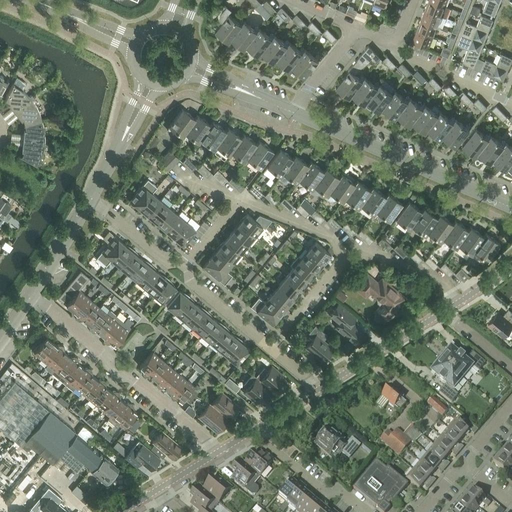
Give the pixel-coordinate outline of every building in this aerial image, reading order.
[(275,10),(266,0),(261,4),(270,14),(275,10)] [(372,0),(371,4),(385,9),(388,0),(372,0)] [(444,6),(429,0),(427,0),(424,9),(440,16),(445,18),(449,8),(444,6)] [(494,16),(500,0),(486,0),(482,11),(494,16)] [(231,38),(244,21),(243,21),(242,20),(240,20),(238,22),(229,14),(232,11),(226,7),(219,15),(219,17),(219,18),(219,19),(219,21),(220,22),(221,23),(215,30),(215,31),(219,34),(220,36),(220,37),(221,38),(223,38),(224,38),(228,42),(231,38)] [(290,17),(281,7),(276,12),(285,21),(290,17)] [(436,26),(440,16),(424,9),(420,19),(436,26)] [(367,16),(357,11),(354,17),(364,22),(367,16)] [(305,24),(296,14),(291,19),(300,28),(305,24)] [(483,42),(492,20),(480,15),(476,26),(465,21),(460,33),(483,42)] [(432,36),(436,26),(420,19),(416,29),(432,36)] [(243,48),(246,45),(259,28),(258,28),(257,27),(255,27),(254,29),(244,21),(231,38),(234,41),(235,43),(235,44),(237,45),(238,45),(239,45),(243,48)] [(320,31),(311,21),(307,26),(316,35),(320,31)] [(261,52),(274,35),(273,35),(272,34),(270,34),(269,36),(259,28),(246,45),(249,48),(250,50),(251,51),(252,52),(253,52),(254,52),(258,55),(261,52)] [(335,38),(326,28),(322,33),(331,42),(335,38)] [(428,46),(432,36),(416,29),(412,40),(428,46)] [(477,58),(483,42),(460,33),(456,45),(467,49),(462,62),(476,69),(481,60),(477,58)] [(276,59),(289,42),(288,42),(287,41),(285,41),(284,43),(274,35),(261,52),(265,55),(265,57),(266,58),(267,59),(268,59),(269,59),(274,63),(276,59)] [(291,66),(304,49),(303,49),(302,48),(300,48),(299,50),(289,42),(276,59),(280,62),(280,64),(281,65),(282,66),(283,66),(285,66),(289,70),(291,66)] [(362,80),(365,77),(364,76),(364,77),(362,76),(360,76),(359,78),(355,74),(371,60),(375,64),(380,59),(367,45),(347,69),(349,70),(336,86),(335,86),(340,90),(340,91),(341,92),(342,93),(343,94),(345,94),(349,97),(351,94),(362,80)] [(304,76),(317,60),(318,60),(317,60),(320,56),(319,56),(318,55),(315,55),(314,57),(304,49),(291,66),(295,69),(295,71),(296,72),(297,72),(298,73),(300,73),(304,77),(305,76),(304,76)] [(502,81),(511,59),(511,58),(501,53),(496,64),(485,59),(484,61),(481,60),(476,69),(502,81)] [(395,66),(386,56),(382,60),(391,70),(395,66)] [(411,73),(401,63),(397,67),(406,77),(411,73)] [(426,80),(417,70),(412,74),(421,84),(426,80)] [(0,94),(8,80),(8,79),(7,81),(6,80),(2,78),(3,77),(0,74),(0,94)] [(366,101),(380,84),(379,83),(379,84),(378,83),(375,83),(374,85),(365,77),(362,80),(351,94),(355,97),(355,98),(356,99),(357,100),(358,101),(360,101),(364,104),(366,101)] [(441,87),(432,77),(427,81),(436,91),(441,87)] [(15,111),(33,96),(32,94),(30,96),(27,93),(24,91),(21,88),(17,86),(14,83),(13,82),(4,100),(5,99),(9,102),(8,103),(15,111)] [(381,108),(395,91),(394,90),(391,90),(389,92),(380,84),(366,101),(370,104),(370,105),(371,106),(372,107),(374,108),(375,108),(379,111),(381,108)] [(456,94),(447,84),(442,88),(451,98),(456,94)] [(397,115),(410,98),(409,97),(409,98),(408,97),(406,97),(405,99),(395,91),(381,108),(385,111),(386,112),(386,113),(387,114),(389,115),(390,115),(394,118),(397,115)] [(471,101),(462,91),(457,95),(467,105),(471,101)] [(35,104),(33,100),(35,98),(33,96),(15,111),(21,120),(23,119),(24,124),(23,124),(43,119),(43,118),(42,118),(40,115),(39,111),(37,107),(35,104)] [(412,122),(425,105),(424,104),(424,105),(423,104),(421,104),(420,106),(410,98),(397,115),(400,118),(401,119),(402,120),(403,121),(404,122),(405,122),(409,125),(412,122)] [(486,108),(477,98),(473,102),(482,112),(486,108)] [(424,132),(427,129),(440,112),(440,111),(434,105),(430,109),(425,105),(412,122),(415,125),(416,126),(417,127),(418,128),(419,129),(420,129),(424,132)] [(498,118),(503,113),(496,106),(492,110),(498,118)] [(195,118),(191,115),(191,114),(190,113),(189,112),(188,111),(186,111),(181,108),(181,109),(169,125),(169,126),(167,129),(168,130),(168,129),(169,130),(171,130),(172,128),(183,136),(195,118)] [(442,136),(455,119),(455,118),(454,119),(453,118),(451,118),(450,120),(440,112),(427,129),(431,132),(431,133),(432,134),(433,135),(434,136),(435,136),(440,139),(442,136)] [(502,121),(507,117),(503,113),(498,118),(502,121)] [(211,124),(210,124),(207,121),(206,120),(205,119),(204,118),(203,118),(202,118),(197,115),(195,118),(183,136),(185,137),(187,136),(188,135),(198,142),(211,124)] [(43,123),(42,119),(43,119),(23,124),(24,124),(26,129),(24,129),(23,139),(47,142),(47,140),(44,140),(44,135),(44,131),(44,127),(43,123)] [(455,146),(471,126),(470,125),(469,126),(468,125),(466,125),(465,127),(455,119),(442,136),(446,139),(447,142),(451,143),(455,146)] [(226,131),(226,130),(222,128),(221,126),(221,125),(220,125),(218,124),(217,124),(213,121),(210,124),(211,124),(198,142),(199,142),(200,143),(202,142),(203,141),(213,148),(226,131)] [(242,137),(241,137),(238,134),(237,134),(237,133),(236,132),(235,131),(234,130),(232,130),(228,127),(226,130),(226,131),(213,148),(214,149),(214,148),(215,149),(217,149),(219,147),(229,154),(242,137)] [(477,152),(491,135),(490,135),(489,134),(487,134),(485,136),(475,128),(462,145),(466,148),(466,150),(467,151),(468,152),(469,152),(471,152),(475,156),(477,152)] [(257,143),(253,140),(252,139),(252,138),(250,137),(249,137),(248,137),(244,133),(241,137),(242,137),(229,154),(229,155),(230,155),(231,155),(233,155),(234,153),(244,161),(257,143)] [(492,159),(506,142),(505,142),(504,141),(502,141),(500,143),(491,135),(477,152),(481,155),(482,157),(482,158),(483,158),(485,159),(486,159),(490,163),(493,160),(492,159)] [(43,146),(44,144),(46,145),(47,142),(23,139),(22,147),(22,150),(23,150),(21,155),(20,154),(20,155),(37,165),(38,164),(43,162),(45,156),(41,154),(42,152),(42,150),(43,148),(43,146)] [(260,167),(273,150),(268,147),(268,145),(267,144),(266,143),(265,143),(263,143),(259,140),(257,143),(244,161),(245,161),(246,162),(248,161),(250,160),(260,167)] [(505,169),(511,160),(511,147),(506,142),(492,159),(493,160),(496,162),(497,164),(497,165),(499,166),(500,166),(501,166),(505,169)] [(285,151),(284,151),(280,148),(263,172),(264,173),(265,174),(267,175),(269,175),(271,175),(273,175),(275,174),(276,172),(280,175),(295,155),(293,158),(289,155),(289,154),(288,153),(287,152),(285,151)] [(179,159),(170,150),(166,154),(175,163),(179,159)] [(175,163),(166,154),(161,159),(171,168),(175,163)] [(301,158),(299,158),(295,155),(280,175),(278,178),(279,179),(280,180),(281,180),(282,181),(284,181),(285,181),(286,181),(287,181),(288,181),(289,180),(290,179),(291,178),(296,182),(311,161),(308,164),(305,161),(304,160),(304,159),(303,159),(302,158),(301,158)] [(196,166),(187,157),(182,162),(192,171),(196,166)] [(171,168),(161,159),(157,163),(166,172),(171,168)] [(315,164),(311,161),(296,182),(297,183),(298,184),(299,185),(301,185),(302,185),(303,184),(305,183),(311,188),(326,167),(324,170),(320,168),(319,166),(319,165),(318,165),(316,164),(315,164)] [(212,173),(202,164),(198,168),(207,177),(212,173)] [(332,170),(330,170),(326,167),(311,188),(309,191),(311,192),(312,193),(314,194),(316,194),(318,194),(319,194),(321,193),(322,191),(327,194),(342,174),(342,173),(339,177),(335,174),(335,173),(334,172),(333,171),(332,170)] [(227,179),(217,170),(213,175),(223,184),(227,179)] [(347,177),(346,177),(342,174),(327,194),(325,197),(326,198),(327,199),(328,200),(329,200),(330,201),(331,201),(332,201),(334,200),(335,200),(336,199),(337,198),(338,197),(342,201),(355,183),(351,180),(350,179),(350,178),(349,178),(348,177),(347,177)] [(239,191),(244,187),(233,176),(229,181),(239,191)] [(139,208),(152,193),(157,187),(148,179),(130,200),(139,208)] [(358,207),(373,186),(372,186),(370,189),(366,187),(366,185),(365,184),(364,183),(363,183),(361,183),(357,180),(355,183),(342,201),(343,201),(344,202),(346,201),(348,200),(358,207)] [(263,194),(254,185),(249,189),(259,198),(263,194)] [(11,201),(14,197),(15,198),(16,197),(0,186),(0,206),(11,214),(6,211),(12,202),(11,201)] [(373,213),(388,193),(388,192),(386,196),(382,193),(381,192),(380,191),(379,190),(378,189),(377,189),(373,186),(358,207),(358,208),(359,207),(360,208),(362,208),(363,206),(373,213)] [(279,200),(269,191),(265,196),(274,205),(279,200)] [(147,215),(160,200),(152,193),(139,208),(140,209),(143,212),(144,212),(147,215)] [(389,220),(401,202),(397,199),(397,198),(396,197),(395,196),(394,196),(392,196),(388,193),(373,213),(374,214),(375,214),(377,214),(378,212),(389,220)] [(156,222),(169,207),(172,203),(164,196),(160,200),(147,215),(151,218),(151,219),(155,221),(156,222)] [(294,206),(285,197),(280,202),(290,211),(294,206)] [(409,228),(424,207),(422,210),(418,208),(417,206),(416,205),(415,205),(414,204),(413,204),(408,201),(393,222),(394,222),(395,222),(396,223),(398,223),(399,221),(409,228)] [(309,213),(300,204),(296,208),(305,217),(309,213)] [(11,214),(0,206),(0,220),(2,218),(7,221),(11,214)] [(165,230),(178,214),(169,207),(156,222),(165,230)] [(424,234),(439,214),(437,217),(433,214),(433,213),(432,212),(431,211),(430,210),(428,210),(424,207),(409,228),(410,229),(410,228),(411,229),(413,229),(414,227),(424,234)] [(325,219),(315,210),(311,215),(321,224),(325,219)] [(265,228),(272,220),(259,215),(255,220),(247,213),(246,215),(242,218),(243,219),(240,222),(255,235),(262,226),(265,228)] [(173,237),(187,222),(178,214),(165,230),(166,231),(169,234),(170,234),(173,237)] [(440,241),(455,220),(452,223),(449,220),(448,219),(447,218),(446,217),(445,217),(444,217),(439,214),(424,234),(425,235),(427,235),(429,235),(430,233),(440,241)] [(340,225),(331,216),(326,221),(336,230),(340,225)] [(455,247),(470,226),(468,229),(464,227),(464,225),(463,224),(462,223),(460,223),(459,223),(455,220),(440,241),(441,241),(442,242),(444,241),(445,240),(455,247)] [(183,244),(196,229),(187,222),(173,237),(176,241),(177,241),(181,243),(183,244)] [(255,235),(240,222),(237,226),(236,226),(233,230),(232,231),(248,244),(255,235)] [(356,232),(346,223),(342,227),(351,236),(356,232)] [(471,253),(483,236),(480,233),(479,232),(478,231),(477,230),(476,229),(474,229),(470,226),(455,247),(456,248),(456,247),(458,248),(460,248),(461,246),(471,253)] [(368,244),(373,239),(362,229),(357,233),(368,244)] [(248,244),(232,231),(225,240),(240,253),(248,244)] [(492,253),(499,243),(500,243),(495,239),(495,238),(494,237),(493,236),(491,236),(490,235),(486,232),(483,236),(471,253),(472,254),(473,254),(475,254),(476,252),(487,260),(487,259),(488,258),(489,257),(490,256),(491,255),(492,254),(492,253)] [(111,259),(124,244),(115,236),(97,257),(106,265),(111,259)] [(392,246),(382,237),(378,242),(387,251),(392,246)] [(240,253),(225,240),(224,241),(220,244),(221,245),(218,249),(233,262),(240,253)] [(331,254),(316,241),(308,250),(305,247),(323,262),(326,259),(327,259),(329,255),(331,254)] [(120,266),(132,251),(129,248),(129,247),(125,244),(124,244),(111,259),(120,266)] [(407,253),(398,244),(393,248),(403,257),(407,253)] [(323,262),(305,247),(298,256),(316,271),(317,270),(321,267),(320,266),(323,262)] [(233,262),(218,249),(215,252),(214,252),(212,256),(211,257),(226,270),(233,262)] [(423,259),(413,250),(409,254),(418,264),(423,259)] [(128,273),(141,258),(140,257),(137,253),(136,254),(132,251),(120,266),(128,273)] [(316,271),(298,256),(290,265),(309,280),(316,271)] [(438,265),(429,256),(424,261),(434,270),(438,265)] [(226,270),(211,257),(203,266),(224,284),(232,275),(226,270)] [(137,281),(150,265),(146,262),(147,261),(142,259),(141,258),(128,273),(137,281)] [(454,272),(444,263),(440,267),(449,276),(454,272)] [(146,288),(158,272),(157,271),(154,268),(150,265),(137,281),(146,288)] [(309,280),(290,265),(293,267),(286,276),(301,289),(305,285),(305,286),(308,281),(309,280)] [(469,276),(461,268),(455,273),(463,281),(469,276)] [(73,311),(86,295),(79,290),(89,277),(81,270),(58,298),(73,311)] [(154,295),(167,280),(164,277),(164,276),(160,274),(158,272),(146,288),(154,295)] [(406,297),(400,292),(399,293),(382,278),(378,283),(367,274),(356,288),(365,295),(369,291),(378,298),(378,302),(381,305),(376,311),(377,313),(375,316),(375,318),(378,321),(380,320),(383,317),(385,319),(392,310),(393,311),(400,303),(401,304),(406,297)] [(301,289),(286,276),(279,285),(294,298),(295,296),(299,293),(298,292),(301,289)] [(164,303),(176,287),(175,286),(172,282),(171,283),(167,280),(154,295),(164,303)] [(294,298),(279,285),(271,293),(287,306),(290,303),(291,303),(293,299),(294,298)] [(175,313),(188,297),(185,294),(181,291),(179,290),(166,305),(175,313)] [(287,306),(271,293),(265,302),(280,315),(281,314),(284,311),(284,310),(287,306)] [(77,320),(93,301),(86,295),(73,311),(76,313),(76,317),(76,318),(77,319),(77,320)] [(184,320),(197,305),(196,303),(193,300),(192,300),(188,297),(175,313),(184,320)] [(280,315),(265,302),(258,297),(250,306),(272,324),(280,315)] [(87,322),(103,304),(100,307),(93,301),(77,320),(78,320),(79,320),(80,321),(81,320),(84,320),(87,322)] [(356,317),(352,313),(339,302),(329,314),(339,322),(335,327),(342,333),(340,334),(347,339),(348,338),(355,343),(365,332),(352,322),(356,317)] [(91,331),(110,309),(103,304),(87,322),(90,325),(90,328),(90,329),(90,330),(91,331)] [(193,327),(206,312),(202,309),(202,308),(198,306),(197,305),(184,320),(193,327)] [(101,334),(116,315),(110,309),(91,331),(92,332),(93,332),(94,332),(98,331),(101,334)] [(511,325),(511,324),(510,323),(511,321),(511,312),(510,311),(504,318),(497,312),(487,324),(502,337),(503,336),(506,338),(509,338),(511,335),(511,327),(511,326),(511,325)] [(202,335),(215,319),(213,318),(210,314),(209,315),(206,312),(193,327),(202,335)] [(105,343),(123,321),(116,315),(101,334),(104,336),(104,340),(104,341),(104,342),(105,342),(105,343)] [(210,342),(223,327),(220,323),(216,320),(215,319),(202,335),(210,342)] [(115,346),(130,327),(123,321),(105,343),(106,343),(107,344),(112,343),(115,346)] [(333,348),(324,340),(328,335),(315,325),(309,333),(314,337),(306,347),(313,353),(323,361),(325,358),(326,358),(327,357),(327,356),(333,348)] [(219,349),(232,334),(231,333),(228,329),(227,330),(223,327),(210,342),(219,349)] [(228,356),(241,341),(237,338),(238,337),(233,335),(232,334),(219,349),(228,356)] [(41,358),(54,343),(47,337),(34,352),(41,358)] [(237,364),(250,349),(248,347),(245,344),(244,344),(241,341),(228,356),(237,364)] [(48,364),(63,345),(62,345),(62,344),(61,344),(60,344),(57,345),(54,343),(41,358),(48,364)] [(52,373),(67,354),(65,352),(65,348),(64,347),(64,346),(63,345),(48,364),(45,367),(47,369),(49,371),(52,373)] [(485,363),(472,352),(466,360),(460,355),(459,356),(451,349),(447,354),(445,353),(440,360),(462,378),(467,372),(469,373),(474,367),(478,371),(485,363)] [(144,375),(159,357),(152,351),(140,366),(143,369),(143,373),(143,374),(144,375)] [(59,378),(77,357),(76,356),(75,356),(74,356),(71,357),(67,354),(52,373),(59,378)] [(66,384),(81,366),(78,363),(78,360),(78,359),(78,358),(77,357),(59,378),(66,384)] [(154,378),(166,363),(159,357),(144,375),(145,376),(146,376),(147,376),(151,376),(154,378)] [(462,378),(440,360),(434,366),(435,367),(432,372),(440,379),(439,380),(444,385),(438,393),(451,403),(458,395),(453,392),(458,386),(457,385),(462,378)] [(158,387),(173,368),(166,363),(154,378),(157,381),(157,384),(157,385),(157,386),(158,386),(158,387)] [(281,380),(284,376),(272,365),(268,370),(264,367),(256,377),(272,391),(275,394),(284,383),(281,380)] [(73,390),(75,387),(91,368),(90,368),(89,367),(88,367),(84,368),(81,366),(66,384),(73,390)] [(82,393),(95,377),(92,375),(92,371),(92,370),(92,369),(91,369),(91,368),(75,387),(82,393)] [(167,390),(180,374),(173,368),(158,387),(159,387),(160,388),(164,387),(167,390)] [(172,398),(187,380),(180,374),(167,390),(170,392),(170,396),(171,396),(171,397),(171,398),(172,398)] [(256,377),(252,374),(244,384),(247,387),(243,392),(256,402),(260,398),(263,401),(272,391),(256,377)] [(89,398),(105,380),(104,379),(103,379),(102,379),(101,379),(98,380),(95,377),(82,393),(89,398)] [(96,404),(109,389),(106,386),(106,383),(106,382),(106,381),(105,381),(105,380),(89,398),(96,404)] [(181,401),(194,386),(187,380),(172,398),(172,399),(173,399),(174,399),(175,399),(178,399),(181,401)] [(118,468),(19,384),(0,406),(0,427),(24,448),(31,447),(32,445),(52,462),(58,455),(78,471),(83,464),(100,478),(101,481),(104,481),(105,482),(118,468)] [(401,400),(403,398),(389,386),(386,390),(384,391),(381,393),(382,395),(381,396),(389,403),(388,405),(393,409),(394,407),(399,411),(406,404),(401,400)] [(103,410),(118,391),(117,391),(116,391),(112,391),(109,389),(96,404),(103,410)] [(190,403),(198,393),(194,389),(186,399),(190,403)] [(110,416),(123,400),(120,398),(120,394),(120,393),(119,392),(118,391),(103,410),(110,416)] [(231,415),(239,405),(222,391),(212,403),(227,416),(229,413),(231,415)] [(447,411),(432,398),(426,404),(442,417),(447,411)] [(130,402),(129,402),(126,403),(123,400),(110,416),(107,419),(114,424),(117,421),(132,403),(131,402),(130,402)] [(124,427),(137,412),(134,409),(134,406),(134,405),(133,404),(133,403),(132,403),(117,421),(124,427)] [(228,419),(210,404),(199,416),(217,432),(228,419)] [(468,431),(454,420),(447,429),(461,440),(468,431)] [(422,436),(411,426),(403,435),(410,442),(413,443),(422,436)] [(461,440),(447,429),(440,437),(454,448),(461,440)] [(172,458),(182,447),(162,430),(153,442),(155,444),(151,448),(162,458),(166,453),(172,458)] [(326,431),(315,444),(329,456),(332,453),(335,448),(348,459),(359,446),(351,439),(346,446),(341,442),(343,440),(337,435),(336,437),(327,430),(326,431)] [(410,442),(403,435),(396,430),(392,435),(387,431),(380,440),(398,456),(410,442)] [(454,448),(440,437),(433,445),(447,457),(454,448)] [(160,458),(144,444),(143,444),(136,451),(133,448),(125,457),(136,466),(140,461),(149,468),(151,470),(160,458)] [(447,457),(433,445),(426,454),(440,465),(447,457)] [(511,450),(507,446),(500,455),(511,464),(511,450)] [(260,478),(272,462),(260,452),(256,457),(252,454),(244,463),(240,460),(244,463),(244,464),(256,474),(256,475),(260,478)] [(440,465),(426,454),(419,462),(433,473),(440,465)] [(511,467),(511,464),(500,455),(493,463),(511,479),(511,477),(511,473),(509,471),(511,467)] [(244,463),(240,460),(232,471),(235,474),(231,479),(252,495),(254,495),(258,491),(258,488),(254,485),(260,478),(256,475),(256,474),(244,464),(244,463)] [(389,508),(408,485),(377,460),(353,489),(378,509),(377,510),(378,511),(387,511),(390,509),(389,508)] [(433,473),(419,462),(412,470),(426,482),(433,473)] [(419,490),(426,482),(412,470),(405,479),(419,490)] [(218,503),(231,488),(220,479),(218,478),(215,482),(211,479),(203,489),(199,486),(203,489),(202,490),(215,500),(218,503)] [(281,511),(300,489),(291,481),(278,497),(285,503),(279,509),(281,511)] [(91,498),(77,485),(72,490),(86,503),(91,498)] [(210,511),(218,503),(215,500),(202,490),(203,489),(199,486),(190,497),(194,500),(190,504),(192,506),(199,511),(210,511)] [(490,504),(472,488),(464,497),(478,508),(482,503),(487,507),(490,504)] [(295,511),(308,496),(300,489),(281,511),(282,511),(283,511),(289,506),(295,511)] [(46,490),(40,496),(47,502),(42,508),(45,511),(60,511),(55,507),(60,502),(46,490)] [(308,511),(316,502),(308,496),(295,511),(296,511),(308,511)] [(474,511),(478,508),(464,497),(457,506),(464,511),(474,511)] [(322,511),(325,509),(316,502),(308,511),(322,511)]
